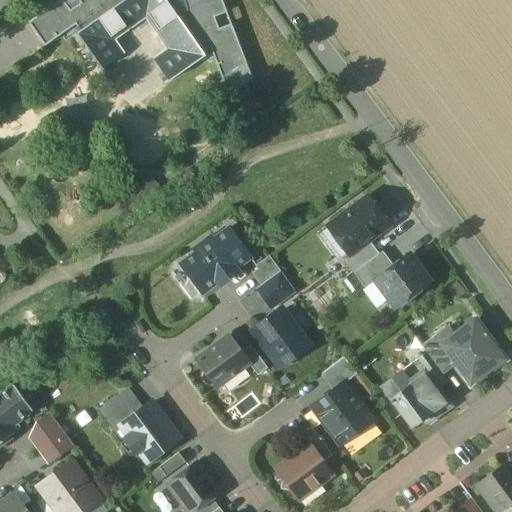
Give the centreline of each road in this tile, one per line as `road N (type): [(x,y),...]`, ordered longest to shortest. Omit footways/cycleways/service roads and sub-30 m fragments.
road 1 (tertiary): [(286,0),(511,304)]
road 2 (residential): [(267,511),(133,341)]
road 3 (residential): [(511,398),(355,511)]
